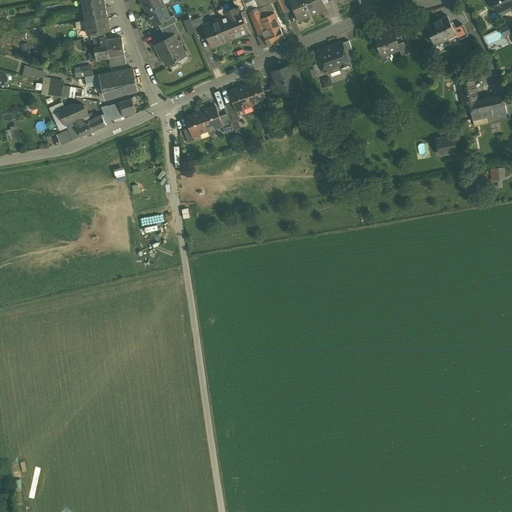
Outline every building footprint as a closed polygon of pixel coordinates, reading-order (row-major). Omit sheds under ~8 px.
[(82,0),(83,9),(105,5),(104,0),(82,0)] [(163,4),(161,0),(141,0),(147,12),(163,4)] [(246,9),(242,0),(233,0),(236,7),(239,6),(241,11),(246,9)] [(243,0),(248,11),(257,7),(257,8),(258,7),(254,0),(243,0)] [(281,0),(286,11),(294,8),(290,0),(281,0)] [(290,0),(294,8),(299,19),(311,14),(304,0),(290,0)] [(304,0),(311,14),(320,10),(319,8),(321,7),(320,4),(323,3),(321,0),(304,0)] [(511,0),(492,0),(498,12),(511,4),(511,0)] [(170,17),(163,4),(147,12),(154,25),(158,23),(170,17)] [(105,5),(83,9),(85,20),(107,16),(105,5)] [(236,7),(229,10),(230,14),(220,19),(220,20),(229,40),(249,32),(241,11),(239,6),(236,7)] [(276,17),(270,20),(268,16),(264,18),(262,19),(257,8),(257,7),(248,11),(259,35),(259,36),(263,34),(268,46),(285,39),(276,17)] [(229,10),(218,14),(220,19),(230,14),(229,10)] [(170,17),(158,23),(161,29),(174,23),(177,21),(174,15),(170,17)] [(107,16),(85,20),(88,34),(102,32),(110,31),(107,16)] [(441,21),(435,24),(434,22),(426,26),(434,44),(455,34),(456,33),(454,28),(453,29),(447,16),(440,19),(441,21)] [(200,17),(191,21),(196,34),(205,30),(204,26),(200,17)] [(204,26),(205,30),(212,47),(229,40),(220,20),(204,26)] [(511,22),(502,27),(504,33),(508,34),(511,32),(511,22)] [(174,23),(161,29),(166,38),(174,34),(174,35),(179,33),(174,23)] [(462,24),(454,28),(456,33),(455,34),(458,39),(467,35),(462,24)] [(387,30),(382,32),(382,33),(375,36),(382,56),(400,49),(398,44),(393,29),(388,31),(387,30)] [(174,35),(174,34),(166,38),(154,45),(159,54),(161,54),(167,66),(187,56),(181,44),(179,45),(174,35)] [(268,46),(263,34),(259,36),(259,35),(257,36),(262,48),(268,46)] [(468,36),(459,40),(461,45),(471,41),(468,36)] [(106,40),(94,42),(95,48),(107,46),(109,57),(125,54),(122,37),(106,40)] [(349,40),(342,43),(348,60),(355,57),(349,40)] [(330,47),(318,51),(323,63),(326,72),(341,67),(344,68),(347,67),(349,64),(348,60),(342,43),(342,42),(337,44),(336,46),(332,47),(330,47)] [(407,53),(403,42),(398,44),(400,49),(402,55),(407,53)] [(107,46),(95,48),(95,51),(97,59),(109,57),(107,46)] [(318,51),(313,54),(317,66),(323,63),(318,51)] [(125,57),(116,58),(117,65),(126,63),(125,57)] [(299,74),(295,64),(289,66),(290,68),(293,76),(299,74)] [(25,65),(24,73),(46,77),(47,70),(25,65)] [(77,76),(91,75),(90,65),(76,66),(77,76)] [(133,68),(101,74),(102,80),(104,90),(136,81),(133,68)] [(290,68),(282,70),(282,68),(272,72),(281,94),(297,88),(298,88),(293,76),(290,68)] [(99,75),(85,77),(85,78),(87,85),(87,86),(101,84),(100,81),(102,80),(101,74),(99,75)] [(299,74),(293,76),(298,88),(297,88),(297,90),(304,88),(299,74)] [(472,78),(459,81),(464,104),(470,103),(469,102),(477,101),(472,78)] [(260,80),(245,86),(252,105),(259,102),(260,99),(265,98),(266,97),(264,91),(260,80)] [(136,81),(104,90),(107,99),(138,89),(136,81)] [(63,86),(52,84),(51,92),(89,97),(90,90),(63,86)] [(245,86),(229,92),(233,102),(236,108),(241,106),(244,108),(252,105),(245,86)] [(272,88),(264,91),(266,97),(265,98),(269,108),(278,105),(272,88)] [(477,101),(469,102),(470,103),(473,120),(507,113),(503,95),(477,101)] [(107,106),(111,118),(111,119),(136,112),(132,98),(107,106)] [(62,102),(50,108),(52,114),(59,111),(65,108),(62,102)] [(236,108),(233,102),(225,105),(228,113),(231,122),(240,118),(236,108)] [(65,108),(59,111),(65,124),(82,117),(88,114),(85,105),(73,104),(65,108)] [(107,105),(101,107),(107,119),(111,118),(107,106),(107,105)] [(216,106),(201,111),(207,130),(215,127),(216,125),(221,123),(222,123),(220,116),(216,106)] [(201,111),(186,117),(189,127),(192,134),(193,133),(197,132),(200,133),(207,130),(201,111)] [(231,122),(228,113),(220,116),(222,123),(221,123),(225,133),(234,130),(231,122)] [(86,125),(77,128),(81,136),(106,125),(102,115),(91,120),(92,122),(86,125)] [(82,117),(65,124),(72,139),(73,139),(81,136),(77,128),(86,125),(82,117)] [(9,141),(22,140),(20,126),(8,127),(9,141)] [(189,127),(183,129),(188,142),(195,140),(193,133),(192,134),(189,127)] [(454,134),(436,138),(439,156),(457,153),(454,134)] [(503,168),(492,169),(492,182),(500,181),(499,177),(504,176),(503,168)] [(190,218),(188,208),(182,209),(183,219),(190,218)]
